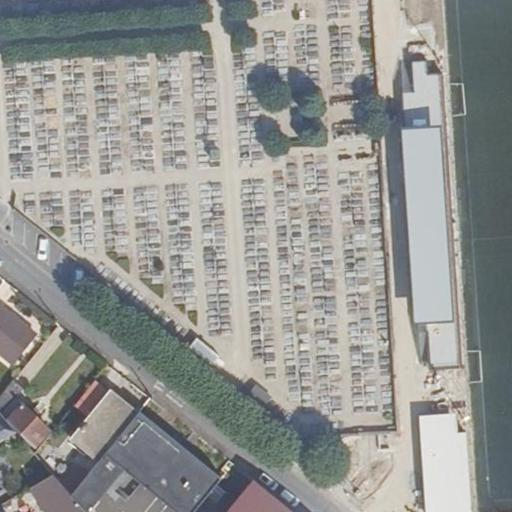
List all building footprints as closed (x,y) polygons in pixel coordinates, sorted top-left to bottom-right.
[(394,117),(386,0),(379,0),(387,117),(394,117)] [(386,0),(394,117),(422,116),(414,0),(386,0)] [(424,208),(399,209),(402,257),(427,256),(424,208)] [(385,209),(388,258),(402,257),(399,209),(385,209)] [(0,355),(13,366),(37,337),(2,309),(0,311),(0,355)] [(15,375),(27,384),(60,343),(49,334),(15,375)] [(199,342),(194,348),(203,355),(208,349),(199,342)] [(393,349),(396,396),(410,395),(409,384),(408,384),(406,349),(393,349)] [(0,413),(1,415),(8,422),(9,421),(35,447),(50,433),(24,406),(22,408),(14,400),(22,390),(13,383),(0,399),(0,413)] [(247,398),(252,402),(262,391),(256,386),(247,398)] [(271,398),(262,391),(252,402),(262,410),(271,398)] [(73,441),(100,463),(139,415),(112,393),(73,441)] [(410,395),(396,396),(397,408),(411,407),(410,395)] [(194,511),(221,480),(139,415),(100,463),(89,478),(77,492),(73,498),(85,511),(89,511),(123,471),(175,511),(194,511)] [(28,446),(10,425),(1,430),(19,453),(28,446)] [(399,437),(368,439),(368,452),(400,451),(399,437)] [(66,483),(77,492),(89,478),(77,468),(66,483)] [(54,476),(32,489),(46,511),(85,511),(73,498),(54,476)] [(290,511),(253,482),(229,511),(290,511)]
